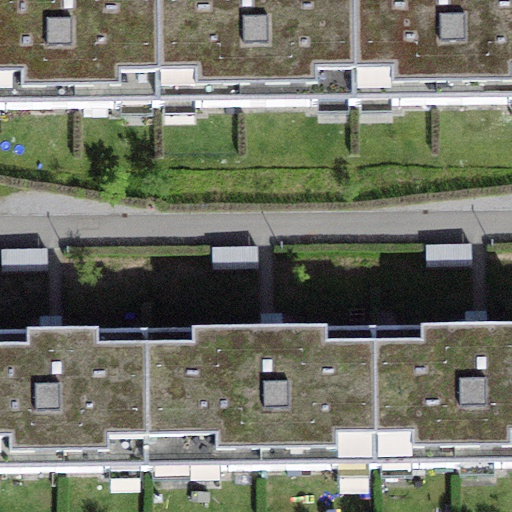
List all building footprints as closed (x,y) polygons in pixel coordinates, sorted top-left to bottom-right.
[(0,0),(0,109),(120,108),(120,88),(157,87),(156,0),(0,0)] [(317,86),(354,86),(352,0),(156,0),(157,87),(196,87),(196,106),(318,105),(317,86)] [(511,0),(352,0),(354,86),(393,85),(393,105),(511,103),(511,0)] [(511,467),(511,330),(482,330),(397,331),(397,346),(373,346),(374,449),(412,449),(412,468),(460,468),(460,449),(494,449),(494,467),(511,467)] [(338,449),(374,449),(373,346),(351,347),(350,333),(265,333),(144,334),(144,349),(145,451),(219,451),(220,470),(338,469),(338,449)] [(0,472),(110,472),(110,452),(145,451),(144,349),(122,349),(122,336),(51,336),(0,336),(0,472)]
